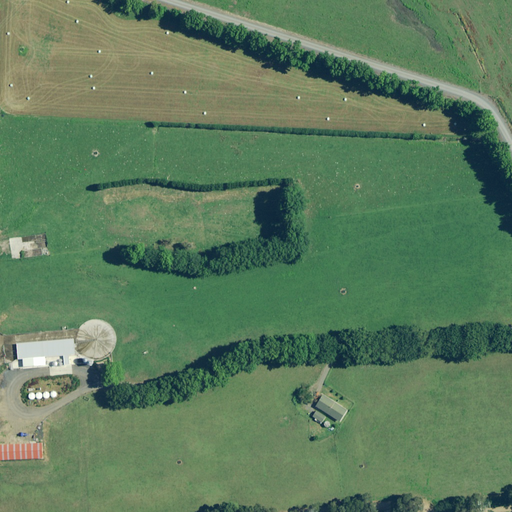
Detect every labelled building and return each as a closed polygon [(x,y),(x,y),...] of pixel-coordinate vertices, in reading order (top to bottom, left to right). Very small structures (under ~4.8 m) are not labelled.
[(152,348),(146,341),(142,344),(149,351),(152,348)] [(178,365),(160,345),(152,353),(161,364),(155,370),(163,379),(178,365)] [(348,410),(324,395),(317,407),(341,422),(348,410)] [(0,421),(37,419),(36,403),(0,404),(0,421)] [(326,417),(317,411),(314,417),(322,423),(326,417)]
